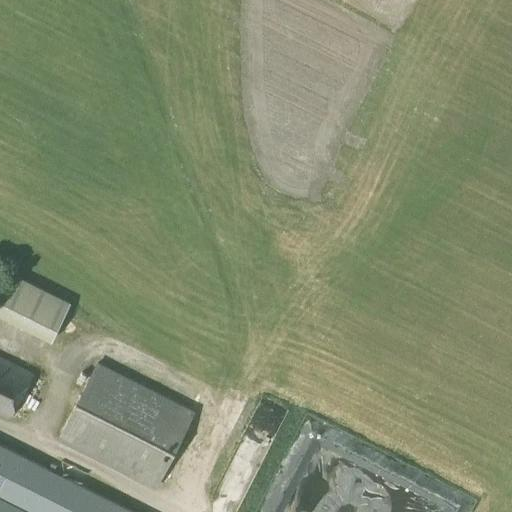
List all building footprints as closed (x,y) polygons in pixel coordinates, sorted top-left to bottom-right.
[(61,336),(77,297),(21,275),(6,314),(61,336)] [(0,414),(9,419),(33,374),(0,357),(0,414)] [(155,489),(194,412),(98,364),(59,440),(155,489)] [(313,457),(276,511),(424,511),(425,505),(396,503),(398,488),(390,495),(389,509),(379,508),(365,493),(356,493),(367,483),(369,468),(343,451),(332,461),(333,450),(340,444),(330,443),(322,450),(329,458),(313,457)] [(132,511),(0,445),(0,511),(132,511)]
